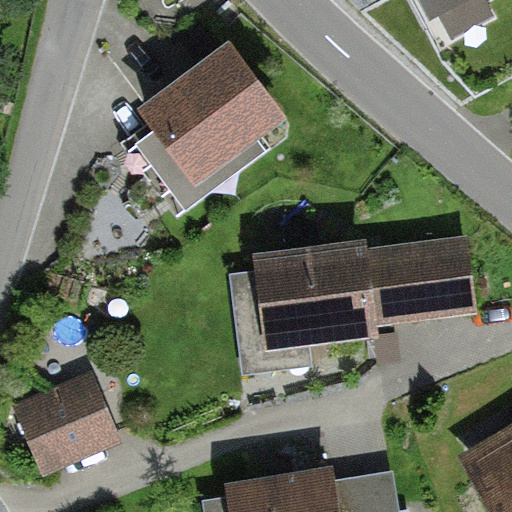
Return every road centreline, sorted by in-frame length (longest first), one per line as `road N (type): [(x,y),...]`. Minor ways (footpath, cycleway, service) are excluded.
road 1 (tertiary): [(511,196),(290,0)]
road 2 (unclassified): [(0,273),(78,0)]
